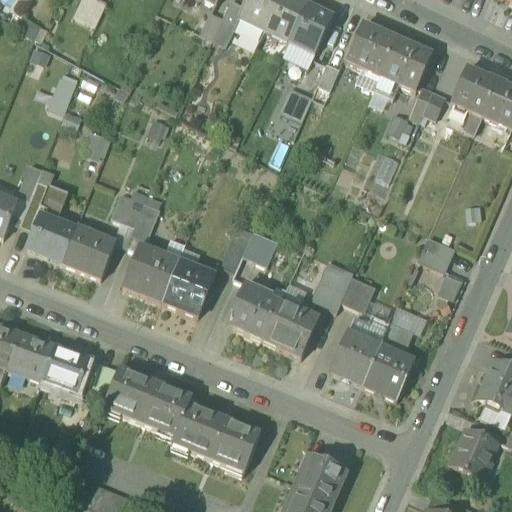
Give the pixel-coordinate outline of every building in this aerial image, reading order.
[(74,24),(84,29),(96,5),(86,0),(74,24)] [(204,0),(191,0),(215,11),(217,6),(204,0)] [(238,25),(263,37),(280,0),(248,0),(242,12),(237,24),(238,25)] [(280,0),(263,37),(288,49),(306,12),(280,0)] [(511,0),(498,0),(497,3),(511,8),(511,0)] [(106,9),(96,5),(84,29),(94,34),(106,9)] [(230,6),(222,24),(235,31),(238,25),(237,24),(242,12),(230,6)] [(331,24),(306,12),(288,49),(314,61),(331,24)] [(198,40),(211,46),(222,24),(209,18),(198,40)] [(48,35),(23,23),(15,37),(40,50),(48,35)] [(225,52),(235,31),(222,24),(211,46),(225,52)] [(361,75),(380,83),(396,47),(361,31),(345,68),(361,75)] [(396,47),(380,83),(398,91),(415,98),(431,62),(396,47)] [(314,61),(288,49),(281,63),(307,75),(314,61)] [(316,91),(329,97),(339,76),(326,70),(316,91)] [(373,98),(380,83),(361,75),(354,89),(373,98)] [(470,118),(480,122),(496,87),(487,83),(486,85),(464,75),(450,109),(470,118)] [(62,121),(75,89),(59,83),(46,114),(62,121)] [(392,106),(398,91),(380,83),(373,98),(387,104),(392,106)] [(505,91),(496,87),(480,122),(511,136),(511,133),(511,96),(504,93),(505,91)] [(279,118),(290,123),(301,99),(289,94),(279,118)] [(419,127),(422,120),(431,100),(421,95),(409,122),(419,127)] [(387,104),(373,98),(367,112),(381,118),(387,104)] [(311,104),(301,99),(290,123),(301,128),(311,104)] [(444,105),(431,100),(422,120),(435,126),(444,105)] [(81,123),(66,118),(61,131),(76,136),(81,123)] [(473,140),(480,122),(470,118),(462,135),(473,140)] [(412,129),(393,121),(386,138),(399,143),(397,146),(404,149),(412,129)] [(152,125),(145,142),(159,147),(165,130),(152,125)] [(89,137),(80,159),(102,168),(110,146),(89,137)] [(388,189),(397,166),(384,161),(374,183),(388,189)] [(16,204),(18,205),(28,208),(36,188),(40,176),(29,172),(16,204)] [(47,192),(36,188),(28,208),(20,227),(32,231),(47,192)] [(26,255),(62,269),(74,237),(55,229),(67,200),(47,192),(32,231),(35,233),(26,255)] [(110,226),(123,231),(133,235),(143,210),(120,201),(110,226)] [(16,210),(0,203),(0,244),(3,245),(9,228),(16,210)] [(20,227),(28,208),(18,205),(16,210),(9,228),(19,231),(20,227)] [(159,216),(143,210),(133,235),(131,240),(147,246),(159,216)] [(479,212),(465,213),(466,228),(480,226),(479,212)] [(131,240),(133,235),(123,231),(115,250),(125,254),(131,240)] [(61,270),(100,286),(115,250),(75,234),(74,237),(62,269),(61,270)] [(246,254),(241,265),(252,270),(266,276),(278,250),(252,239),(249,246),(246,254)] [(233,248),(246,254),(249,246),(236,240),(233,248)] [(417,267),(442,279),(453,255),(427,244),(417,267)] [(178,268),(183,256),(184,252),(170,247),(163,264),(161,269),(175,275),(176,273),(178,268)] [(219,274),(234,281),(241,265),(246,254),(233,248),(231,247),(219,274)] [(122,293),(162,309),(175,275),(161,269),(163,264),(137,254),(122,293)] [(183,256),(178,268),(190,273),(194,275),(199,262),(183,256)] [(243,291),(252,270),(241,265),(234,281),(232,286),(243,291)] [(178,268),(176,273),(188,277),(190,273),(178,268)] [(327,268),(318,288),(344,299),(351,283),(352,279),(327,268)] [(176,273),(175,275),(162,309),(197,323),(213,283),(194,275),(190,273),(188,277),(176,273)] [(438,297),(453,303),(459,288),(445,282),(438,297)] [(351,283),(344,299),(340,309),(364,320),(369,306),(375,294),(351,283)] [(335,319),(340,309),(344,299),(318,288),(310,308),(335,319)] [(287,290),(278,311),(295,319),(296,317),(298,317),(306,299),(287,290)] [(230,333),(261,347),(278,311),(269,307),(271,303),(243,291),(230,319),(235,322),(230,333)] [(390,315),(369,306),(364,320),(360,327),(366,330),(371,321),(385,327),(390,315)] [(295,319),(278,311),(261,347),(262,347),(274,352),(274,353),(300,365),(318,326),(298,317),(296,317),(295,319)] [(390,329),(389,331),(414,342),(418,343),(425,325),(397,313),(390,329)] [(353,324),(346,339),(379,353),(389,331),(390,329),(385,327),(371,321),(366,330),(360,327),(353,324)] [(379,353),(404,364),(414,342),(389,331),(379,353)] [(0,372),(6,375),(17,343),(19,339),(9,336),(8,340),(0,336),(0,372)] [(328,377),(362,392),(379,353),(346,339),(346,338),(328,377)] [(6,375),(41,388),(52,356),(54,352),(44,349),(43,353),(17,343),(6,375)] [(404,364),(379,353),(362,392),(396,408),(413,368),(404,364)] [(78,365),(52,356),(41,388),(77,401),(81,388),(89,366),(89,365),(79,361),(78,365)] [(81,388),(89,391),(99,369),(89,366),(81,388)] [(507,417),(507,416),(511,404),(511,375),(505,372),(493,367),(484,390),(483,389),(477,403),(486,408),(507,417)] [(89,391),(99,395),(108,372),(99,369),(89,391)] [(117,376),(108,372),(99,395),(108,399),(117,376)] [(170,449),(243,479),(259,439),(189,409),(190,406),(117,376),(108,399),(102,414),(173,443),(170,449)] [(504,430),(510,418),(507,416),(507,417),(486,408),(479,424),(501,434),(504,430)] [(448,473),(479,487),(495,449),(465,436),(455,458),(454,458),(448,473)] [(330,511),(345,479),(309,464),(288,511),(330,511)] [(54,502),(78,511),(143,511),(63,480),(54,502)] [(453,511),(454,511),(434,502),(434,501),(433,501),(428,511),(453,511)]
